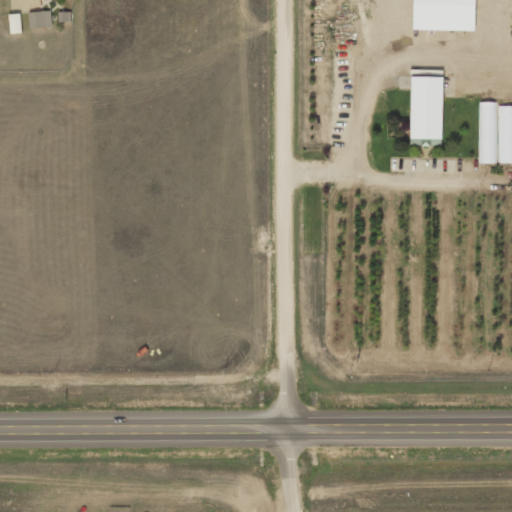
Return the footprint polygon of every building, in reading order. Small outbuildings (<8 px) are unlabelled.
[(52,27),(51,11),(29,14),(30,29),(52,27)] [(20,14),(9,15),(11,34),(22,33),(20,14)] [(410,77),(409,147),(441,147),(442,78),(410,77)] [(480,103),(480,164),(497,164),(496,103),(480,103)] [(511,106),(500,106),(500,164),(511,164),(511,106)]
